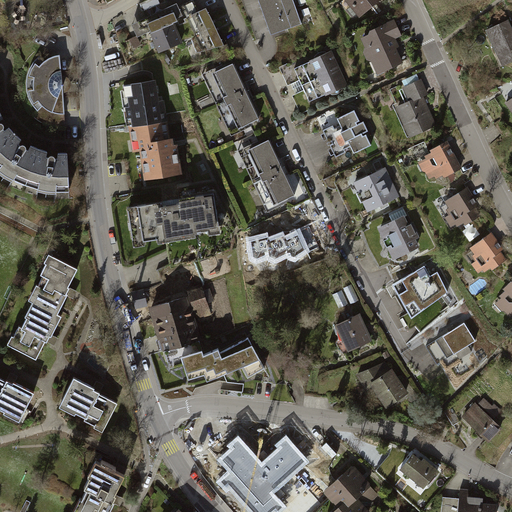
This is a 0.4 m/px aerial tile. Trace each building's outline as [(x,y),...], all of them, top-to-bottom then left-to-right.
[(290,0),(257,0),(270,36),(300,25),(290,0)] [(350,0),(354,4),(345,11),(352,20),(377,0),(350,0)] [(178,3),(132,24),(138,38),(150,32),(159,53),(183,43),(183,42),(191,38),(197,53),(202,51),(187,18),(184,19),(185,23),(180,25),(178,19),(184,16),(178,3)] [(199,11),(191,15),(208,50),(225,46),(207,8),(199,11)] [(224,16),(216,20),(220,28),(228,23),(224,16)] [(511,29),(508,20),(485,30),(502,67),(511,62),(511,29)] [(388,22),(355,37),(374,78),(399,67),(387,42),(396,38),(388,22)] [(332,49),(295,66),(311,102),(348,85),(332,49)] [(64,114),(60,55),(53,56),(43,63),(35,76),(35,88),(40,103),(51,112),(64,114)] [(234,64),(207,76),(233,133),(260,121),(234,64)] [(416,80),(397,87),(403,104),(392,108),(406,141),(436,129),(416,80)] [(157,81),(123,86),(124,91),(121,91),(125,120),(128,119),(133,153),(141,153),(145,182),(165,178),(183,175),(178,145),(175,145),(174,139),(171,140),(164,101),(160,102),(157,81)] [(331,124),(320,128),(322,132),(318,133),(321,140),(324,139),(326,141),(324,142),(325,145),(327,144),(328,147),(325,148),(328,155),(331,153),(333,156),(343,151),(342,148),(349,146),(351,152),(368,145),(363,132),(360,134),(359,132),(365,129),(360,120),(354,122),(353,120),(356,119),(351,108),(336,114),(337,116),(335,117),(338,124),(332,126),(331,124)] [(0,173),(12,181),(25,185),(38,190),(56,192),(70,192),(68,154),(59,153),(53,153),(48,152),(39,150),(31,146),(29,151),(27,150),(26,148),(25,146),(23,145),(21,146),(19,145),(22,140),(16,134),(9,127),(5,131),(4,130),(4,128),(4,125),(2,124),(0,123),(0,120),(3,119),(0,111),(0,173)] [(267,140),(241,153),(270,212),(296,199),(267,140)] [(456,157),(448,142),(429,152),(431,154),(425,157),(426,159),(419,163),(423,171),(425,172),(429,180),(434,177),(435,180),(443,176),(445,178),(462,169),(456,157)] [(383,166),(350,181),(364,211),(397,196),(383,166)] [(477,202),(469,189),(446,203),(448,206),(442,210),(452,227),(455,225),(457,228),(459,226),(461,229),(484,214),(477,202)] [(164,203),(129,209),(135,248),(145,246),(145,242),(160,239),(160,245),(198,238),(197,235),(210,233),(210,236),(221,234),(215,195),(180,201),(181,205),(164,208),(164,203)] [(416,250),(403,218),(377,229),(390,261),(416,250)] [(267,235),(249,240),(251,259),(256,262),(267,258),(275,262),(288,256),(290,258),(295,260),(308,250),(299,232),(284,240),(282,234),(268,240),(267,235)] [(498,244),(499,243),(492,233),(469,249),(473,255),(471,257),(475,262),(472,265),(479,274),(483,271),(484,273),(491,268),(493,271),(506,261),(501,253),(503,251),(498,244)] [(77,271),(48,256),(44,264),(46,266),(40,276),(43,278),(38,288),(36,287),(29,302),(32,303),(24,319),(26,320),(22,329),(19,328),(13,338),(12,337),(8,346),(35,360),(44,342),(46,343),(49,338),(51,338),(52,337),(62,318),(57,316),(68,295),(66,295),(68,292),(69,289),(68,288),(77,271)] [(403,279),(392,285),(411,320),(448,293),(437,272),(430,277),(424,266),(403,279)] [(511,283),(503,291),(505,293),(500,298),(501,300),(495,305),(501,311),(505,312),(510,318),(511,316),(511,283)] [(189,296),(197,320),(212,315),(203,286),(187,291),(189,296)] [(144,290),(132,293),(136,309),(148,306),(144,290)] [(189,296),(150,308),(160,340),(161,340),(165,351),(203,340),(197,320),(189,296)] [(359,315),(330,327),(341,355),(371,343),(359,315)] [(463,323),(434,341),(445,359),(474,341),(463,323)] [(204,356),(203,351),(183,357),(189,379),(205,375),(208,382),(244,366),(249,376),(264,367),(248,338),(221,353),(219,350),(212,353),(204,356)] [(388,364),(360,376),(366,387),(371,384),(385,406),(406,392),(388,364)] [(96,387),(75,376),(60,405),(77,414),(78,412),(87,417),(85,420),(95,425),(94,428),(101,432),(117,404),(100,395),(101,392),(95,389),(96,387)] [(0,408),(21,419),(35,392),(13,381),(13,383),(11,383),(7,380),(6,381),(0,377),(0,408)] [(499,413),(484,397),(465,416),(490,442),(504,428),(495,418),(499,413)] [(460,421),(451,407),(445,411),(453,425),(460,421)] [(221,459),(231,470),(217,482),(225,491),(230,487),(251,511),(275,511),(283,505),(272,492),(308,461),(286,436),(276,446),(279,449),(262,464),(238,437),(229,445),(233,449),(229,452),(221,459)] [(422,461),(414,454),(402,468),(425,486),(438,471),(424,459),(422,461)] [(123,475),(96,462),(89,475),(91,476),(86,487),(88,488),(82,499),(80,498),(72,511),(108,511),(115,499),(117,496),(114,494),(123,475)] [(370,483),(352,463),(322,491),(336,507),(330,511),(370,511),(371,511),(356,496),(370,483)] [(459,497),(446,496),(444,511),(450,511),(496,511),(497,502),(484,501),(485,491),(460,489),(459,497)]
